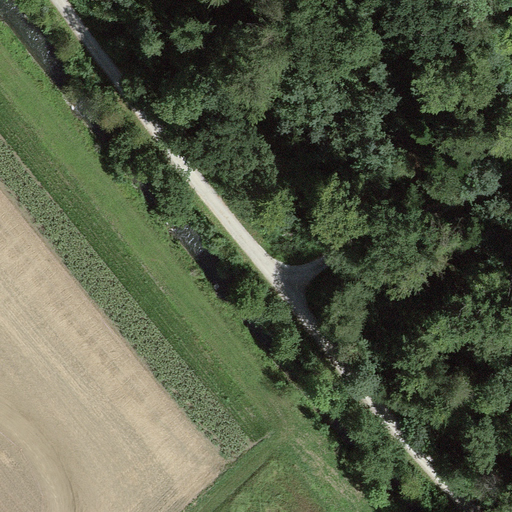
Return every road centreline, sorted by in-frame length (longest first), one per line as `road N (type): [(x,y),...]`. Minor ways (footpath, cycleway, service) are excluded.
road 1 (track): [(63,0),(279,284),(472,511)]
road 2 (track): [(279,284),(511,178)]
